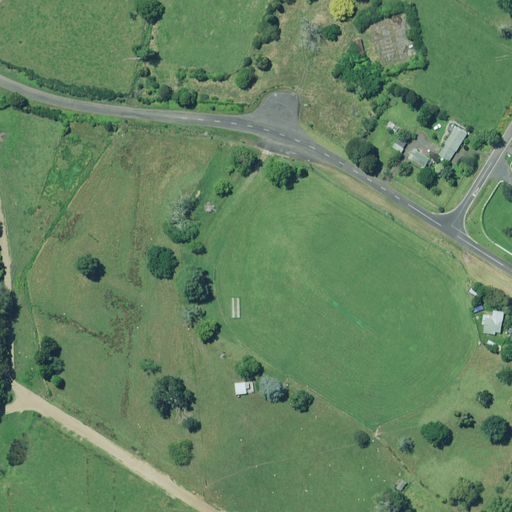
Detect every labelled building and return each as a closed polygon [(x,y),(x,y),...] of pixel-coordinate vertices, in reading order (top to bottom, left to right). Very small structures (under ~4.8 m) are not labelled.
[(362,51),(358,36),(351,38),(354,53),(362,51)] [(287,46),(273,42),(268,58),(282,62),(287,46)] [(268,52),(260,49),(257,60),(265,63),(268,52)] [(346,59),(340,56),(335,66),(341,69),(346,59)] [(272,69),(258,64),(255,72),(270,76),(272,69)] [(340,103),(327,95),(314,116),(326,124),(330,119),(332,121),(338,112),(335,111),(340,103)] [(396,125),(391,122),(388,126),(393,130),(396,125)] [(467,131),(455,123),(436,151),(448,159),(467,131)] [(407,144),(400,139),(394,148),(402,153),(407,144)] [(429,155),(416,146),(409,156),(422,165),(429,155)] [(480,291),(473,287),(470,292),(477,296),(480,291)] [(241,299),(230,299),(230,319),(240,319),(241,299)] [(505,313),(495,311),(494,317),(485,315),(483,325),(486,325),(484,333),(496,335),(497,332),(502,333),(505,313)] [(498,345),(490,341),(488,346),(495,350),(498,345)] [(257,393),(256,382),(237,384),(238,395),(257,393)] [(408,483),(402,479),(396,488),(402,492),(408,483)]
